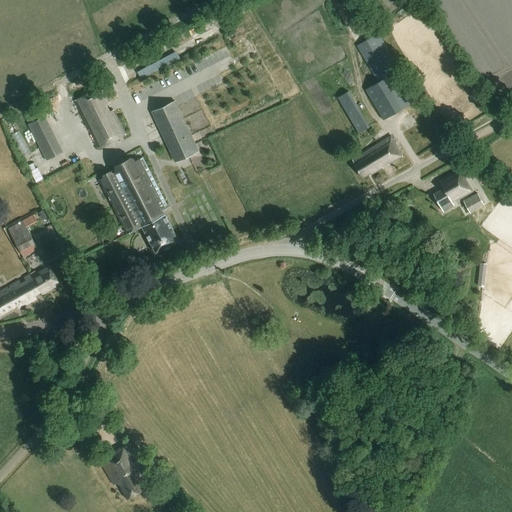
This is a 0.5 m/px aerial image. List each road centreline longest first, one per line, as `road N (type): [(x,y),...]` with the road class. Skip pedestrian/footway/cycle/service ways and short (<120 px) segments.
road 1 (tertiary): [(511,375),(372,280),(295,251)]
road 2 (tertiary): [(101,308),(253,253),(295,251)]
road 3 (residential): [(0,476),(62,402),(101,308)]
road 4 (residential): [(295,251),(309,228),(448,150)]
road 5 (track): [(462,341),(398,511)]
